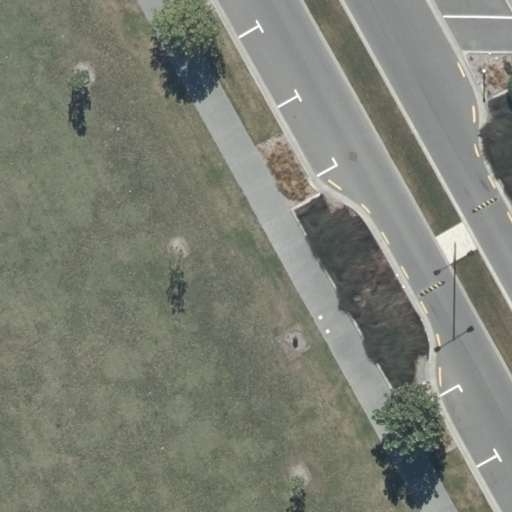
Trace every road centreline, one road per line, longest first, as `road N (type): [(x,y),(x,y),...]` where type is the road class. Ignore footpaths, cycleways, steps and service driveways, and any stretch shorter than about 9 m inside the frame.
road 1 (unclassified): [(511,428),(273,0)]
road 2 (unclassified): [(385,0),(511,256)]
